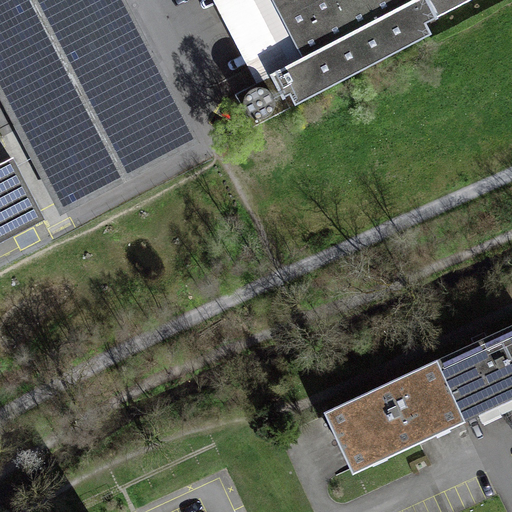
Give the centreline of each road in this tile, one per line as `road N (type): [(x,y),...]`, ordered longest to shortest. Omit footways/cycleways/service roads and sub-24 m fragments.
road 1 (track): [(268,282),(0,431)]
road 2 (track): [(268,282),(511,175)]
